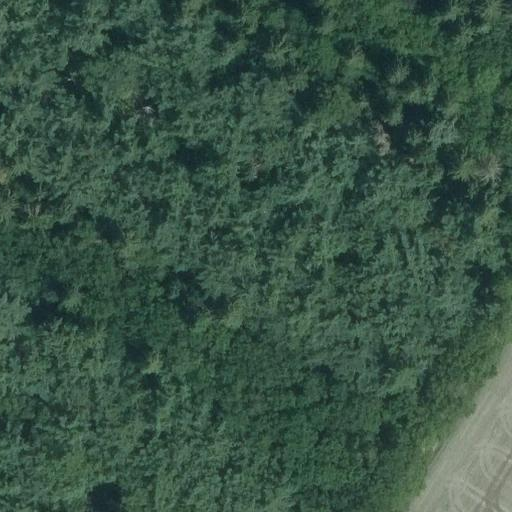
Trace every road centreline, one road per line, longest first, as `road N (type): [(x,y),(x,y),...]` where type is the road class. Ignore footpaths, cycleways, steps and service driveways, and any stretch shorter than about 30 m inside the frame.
road 1 (track): [(511,321),(386,511)]
road 2 (track): [(511,106),(369,0)]
